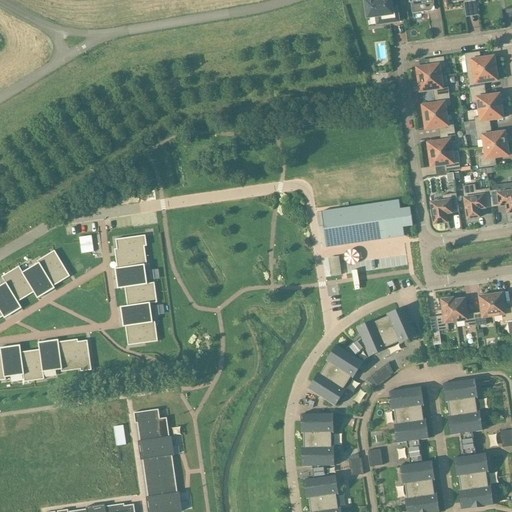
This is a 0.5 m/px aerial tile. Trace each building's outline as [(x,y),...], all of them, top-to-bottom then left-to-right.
[(384,16),(386,24),(399,22),(397,8),(392,9),(390,0),(368,0),(364,1),(367,18),(384,16)] [(409,0),(410,3),(412,13),(435,10),(433,0),(409,0)] [(464,54),(467,73),(495,69),(493,57),(480,59),(479,52),(464,54)] [(418,80),(440,77),(439,70),(445,69),(444,57),(428,59),(429,66),(416,68),(417,70),(415,70),(417,79),(418,79),(418,80)] [(467,73),(470,92),(485,90),(484,83),(497,81),(495,69),(467,73)] [(434,97),(449,95),(447,83),(441,84),(440,77),(418,80),(418,82),(417,82),(418,90),(420,90),(420,92),(433,90),(434,97)] [(393,80),(367,84),(371,99),(395,95),(395,93),(393,93),(391,82),(393,82),(393,80)] [(477,103),(478,110),(501,106),(500,105),(502,105),(501,96),(499,96),(499,95),(486,96),(485,90),(470,92),(471,104),(477,103)] [(424,118),(446,115),(445,107),(451,107),(449,95),(434,97),(435,104),(422,106),(422,108),(421,108),(422,116),(423,116),(424,118)] [(473,118),(475,129),(490,127),(489,120),(502,118),(502,117),(504,116),(502,108),(501,108),(501,106),(478,110),(479,117),(473,118)] [(439,135),(455,132),(453,121),(447,122),(446,115),(424,118),(424,119),(422,119),(424,128),(425,128),(425,130),(438,128),(439,135)] [(483,140),(484,147),(506,144),(504,132),(491,134),(490,127),(475,129),(477,141),(483,140)] [(475,129),(465,130),(467,143),(476,141),(475,129)] [(451,152),(450,145),(456,144),(455,132),(439,135),(440,142),(427,143),(428,145),(426,145),(428,154),(429,154),(429,155),(451,152)] [(479,155),(481,167),(496,165),(495,158),(508,156),(508,154),(509,154),(508,145),(506,146),(506,144),(484,147),(485,154),(479,155)] [(444,165),(445,172),(460,170),(457,151),(451,152),(429,155),(429,157),(428,157),(429,166),(431,165),(431,167),(444,165)] [(462,172),(453,173),(455,182),(463,180),(462,172)] [(511,212),(511,183),(506,185),(507,192),(498,193),(497,190),(490,191),(492,207),(506,205),(507,214),(511,212)] [(462,186),(467,219),(480,217),(479,209),(492,207),(490,191),(490,188),(476,190),(475,185),(462,186)] [(431,203),(434,224),(447,222),(445,214),(459,212),(456,193),(442,195),(443,201),(431,203)] [(322,212),(327,247),(404,236),(403,227),(412,226),(410,208),(400,209),(399,200),(322,212)] [(94,252),(92,236),(79,238),(81,254),(94,252)] [(147,284),(145,266),(147,266),(145,247),(147,247),(145,236),(116,240),(117,249),(114,250),(117,269),(115,269),(118,289),(125,288),(127,306),(120,307),(123,328),(126,327),(128,346),(158,342),(155,321),(153,322),(150,304),(157,303),(155,283),(147,284)] [(70,277),(55,251),(37,261),(38,264),(23,273),(19,267),(2,277),(6,283),(0,286),(0,319),(3,317),(5,319),(22,309),(18,302),(34,293),(38,299),(55,289),(54,287),(70,277)] [(338,258),(329,260),(331,277),(341,275),(338,258)] [(491,295),(494,316),(502,315),(503,322),(511,320),(511,310),(511,308),(504,309),(502,293),(491,295)] [(474,313),(476,326),(487,325),(486,317),(494,316),(491,295),(479,297),(481,312),(474,313)] [(429,317),(431,333),(449,330),(448,323),(456,322),(453,298),(441,300),(443,315),(429,317)] [(453,298),(456,322),(464,321),(465,328),(476,326),(474,313),(467,314),(465,299),(453,301),(453,298)] [(360,337),(352,343),(360,352),(365,348),(369,357),(386,349),(386,348),(399,342),(400,344),(417,336),(404,307),(387,314),(388,316),(374,322),(374,320),(356,328),(360,337)] [(92,371),(88,341),(78,342),(78,340),(59,342),(58,340),(38,343),(39,350),(21,352),(20,345),(0,348),(0,349),(0,351),(0,350),(0,381),(6,380),(6,378),(23,375),(24,383),(44,380),(43,373),(61,370),(62,372),(81,370),(81,372),(92,371)] [(360,352),(352,343),(344,350),(336,345),(326,361),(328,362),(320,374),(318,373),(308,389),(335,406),(345,390),(343,389),(351,377),(353,378),(363,362),(355,357),(360,352)] [(384,366),(377,371),(385,382),(391,377),(384,366)] [(385,382),(377,371),(371,376),(379,387),(385,382)] [(443,384),(446,402),(448,402),(450,417),(448,417),(450,435),(460,434),(462,445),(474,444),(472,432),(482,431),(479,412),(477,413),(475,398),(477,398),(474,379),(443,384)] [(406,442),(408,453),(420,452),(419,440),(428,439),(425,420),(424,420),(421,406),(423,406),(421,387),(389,392),(392,410),(394,410),(396,425),(394,425),(397,443),(406,442)] [(68,511),(68,510),(57,511),(178,511),(182,511),(180,492),(178,493),(172,456),(174,456),(171,436),(169,437),(167,418),(160,419),(158,409),(133,413),(135,424),(137,424),(140,441),(138,441),(140,461),(142,460),(148,497),(146,497),(148,511),(135,511),(134,505),(125,506),(124,504),(105,507),(105,505),(86,508),(86,510),(69,511),(68,511)] [(312,467),(313,473),(325,472),(324,466),(334,466),(334,447),(331,447),(331,433),(333,433),(333,414),(301,415),(301,433),(303,433),(304,448),(302,448),(302,467),(312,467)] [(124,440),(122,431),(124,431),(123,425),(113,427),(116,446),(126,445),(125,440),(124,440)] [(0,511),(6,511),(4,488),(30,485),(33,509),(98,501),(94,475),(108,474),(101,426),(85,429),(87,440),(75,441),(80,477),(44,482),(39,447),(27,449),(25,438),(0,440),(0,511)] [(73,442),(78,436),(68,428),(63,434),(73,442)] [(511,438),(511,429),(500,432),(501,440),(511,438)] [(39,446),(48,438),(42,431),(33,440),(39,446)] [(511,438),(501,440),(502,448),(511,446),(511,438)] [(474,444),(462,445),(463,457),(454,458),(457,477),(459,476),(461,491),(459,491),(461,510),(471,508),(471,509),(484,507),(483,507),(493,505),(490,487),(488,487),(486,472),(488,472),(485,454),(476,455),(474,444)] [(380,449),(368,451),(369,459),(382,457),(380,449)] [(420,452),(408,453),(410,465),(400,466),(403,485),(405,484),(407,499),(405,499),(406,511),(439,511),(436,495),(434,495),(432,480),(434,480),(432,461),(422,463),(420,452)] [(382,457),(369,459),(370,467),(383,465),(382,457)] [(361,458),(349,460),(350,468),(363,467),(361,458)] [(363,467),(350,468),(351,476),(364,475),(363,467)] [(325,472),(313,473),(313,479),(304,480),(307,499),(309,498),(310,511),(340,511),(340,509),(338,509),(336,494),(338,494),(335,476),(326,477),(325,472)]
